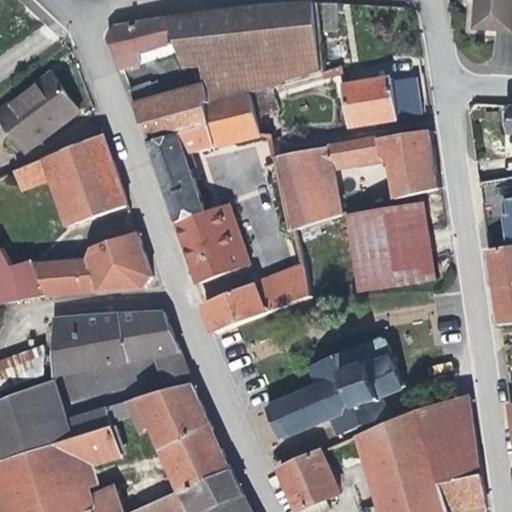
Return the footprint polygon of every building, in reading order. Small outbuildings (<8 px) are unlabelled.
[(507,28),(506,0),(470,0),(471,29),(507,28)] [(256,5),(167,20),(176,53),(178,52),(183,66),(200,67),(205,87),(208,101),(248,91),(248,93),(323,73),(317,2),(256,5)] [(335,3),(322,2),(324,33),(336,33),(335,3)] [(176,53),(167,20),(115,28),(108,39),(120,72),(176,53)] [(0,120),(25,155),(81,112),(54,77),(23,101),(18,98),(0,111),(0,120)] [(350,127),(399,120),(393,78),(344,85),(350,127)] [(131,87),(133,98),(162,92),(160,81),(131,87)] [(205,87),(134,105),(149,145),(209,127),(204,104),(208,103),(208,101),(205,87)] [(256,137),(248,93),(248,91),(208,101),(208,103),(204,104),(209,127),(149,145),(193,267),(246,247),(231,204),(206,213),(187,155),(256,137)] [(276,158),(291,230),(291,231),(296,230),(343,217),(333,166),(358,162),(358,159),(384,156),(393,163),(399,201),(441,190),(432,132),(276,158)] [(259,135),(259,155),(273,155),(273,135),(259,135)] [(104,136),(46,158),(69,227),(79,224),(82,233),(105,226),(102,216),(130,207),(104,136)] [(358,294),(438,282),(426,204),(347,219),(358,294)] [(35,264),(47,296),(146,288),(154,276),(140,236),(96,249),(90,261),(35,264)] [(0,303),(47,296),(35,264),(34,259),(13,268),(4,244),(0,245),(0,303)] [(246,247),(193,267),(199,285),(252,265),(246,247)] [(511,248),(508,249),(488,252),(499,324),(511,323),(511,248)] [(277,277),(286,308),(313,298),(305,267),(277,277)] [(277,277),(206,304),(217,334),(286,308),(277,277)] [(157,358),(182,354),(165,313),(128,313),(55,319),(54,375),(157,358)] [(318,385),(269,409),(283,442),(335,423),(339,434),(337,435),(338,439),(341,438),(341,440),(345,439),(345,436),(391,418),(384,398),(408,388),(406,384),(404,385),(395,364),(398,363),(397,359),(394,360),(387,343),(382,341),(366,348),(364,345),(360,347),(361,350),(316,368),(315,366),(311,368),(318,385)] [(43,352),(0,354),(0,382),(45,379),(43,352)] [(168,394),(194,385),(182,354),(157,358),(168,394)] [(0,402),(0,463),(73,442),(67,421),(54,382),(0,402)] [(182,493),(233,471),(194,385),(168,394),(130,404),(135,416),(141,431),(153,426),(182,493)] [(470,396),(422,411),(444,481),(482,476),(470,396)] [(110,422),(135,416),(130,404),(107,410),(110,422)] [(73,442),(113,430),(110,422),(107,410),(67,421),(73,442)] [(422,411),(360,438),(382,511),(453,511),(444,481),(422,411)] [(90,511),(96,510),(96,511),(127,511),(118,489),(92,499),(83,470),(122,457),(114,429),(113,430),(73,442),(0,463),(0,501),(3,511),(90,511)] [(341,495),(325,453),(281,471),(300,511),(326,511),(330,511),(326,501),(341,495)] [(253,511),(233,471),(182,493),(163,501),(167,511),(253,511)] [(482,476),(444,481),(453,511),(482,511),(487,511),(482,476)] [(167,511),(163,501),(138,511),(167,511)]
